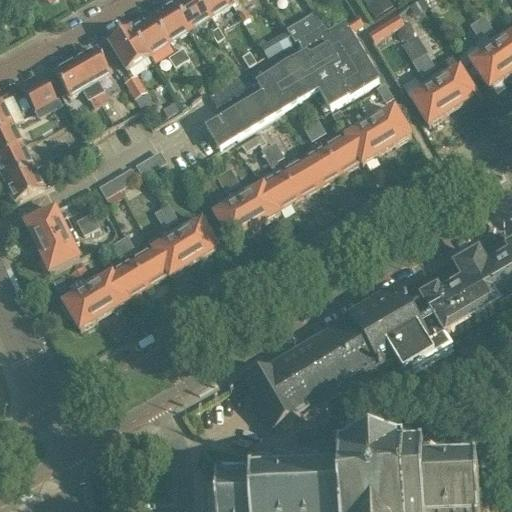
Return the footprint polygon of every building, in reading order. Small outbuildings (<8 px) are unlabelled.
[(197,0),(188,0),(174,9),(191,34),(211,22),(197,0)] [(226,0),(197,0),(211,22),(232,8),(226,0)] [(244,0),(226,0),(232,8),(244,0)] [(391,10),(386,2),(368,13),(374,22),(391,10)] [(154,22),(170,47),(191,34),(174,9),(154,22)] [(245,14),(238,18),(243,27),(250,22),(245,14)] [(315,19),(288,35),(297,49),(299,47),(323,33),(315,19)] [(403,28),(398,19),(391,23),(396,32),(403,28)] [(264,99),(207,132),(220,154),(289,113),(320,95),(331,114),(337,110),(378,86),(371,74),(373,73),(368,64),(366,65),(349,37),(362,30),(356,21),(327,39),(323,33),(299,47),(306,59),(283,73),(276,60),(247,77),(254,88),(254,89),(258,87),(264,99)] [(483,21),(477,25),(486,39),(493,34),(483,21)] [(154,22),(133,35),(149,61),(170,47),(154,22)] [(396,32),(391,23),(383,28),(389,37),(396,32)] [(486,39),(477,25),(470,29),(480,43),(486,39)] [(413,41),(414,35),(411,30),(409,26),(405,28),(399,31),(398,38),(401,43),(407,45),(413,41)] [(376,33),(381,41),(389,37),(383,28),(376,33)] [(219,31),(211,36),(217,47),(225,43),(219,31)] [(128,74),(149,61),(133,35),(131,32),(109,45),(128,74)] [(374,46),(381,41),(376,33),(369,37),(374,46)] [(511,38),(506,43),(502,37),(491,45),(511,76),(511,38)] [(489,93),(511,78),(511,76),(491,45),(479,53),(483,58),(471,66),(489,93)] [(264,62),(264,61),(257,51),(242,60),(249,71),(264,62)] [(175,57),(181,66),(188,61),(183,52),(175,57)] [(97,53),(76,65),(96,101),(104,97),(105,96),(99,85),(111,78),(97,53)] [(174,70),(181,66),(175,57),(168,61),(174,70)] [(426,58),(419,62),(428,76),(434,72),(426,58)] [(421,80),(428,76),(419,62),(413,66),(421,80)] [(88,105),(89,105),(96,101),(76,65),(55,77),(70,102),(82,95),(88,105)] [(460,73),(435,88),(453,116),(477,101),(460,73)] [(216,111),(254,88),(247,77),(210,100),(216,111)] [(136,80),(125,86),(135,103),(146,97),(136,80)] [(35,114),(36,113),(46,108),(56,102),(57,102),(46,82),(25,93),(35,114)] [(384,88),(377,92),(385,106),(392,102),(384,88)] [(429,131),(453,116),(435,88),(411,103),(429,131)] [(108,105),(104,97),(96,101),(101,109),(108,105)] [(96,101),(89,105),(94,113),(101,109),(96,101)] [(60,110),(56,102),(46,108),(50,115),(60,110)] [(0,105),(0,133),(12,128),(1,105),(0,105)] [(50,115),(46,108),(36,113),(40,121),(50,115)] [(367,122),(387,156),(411,142),(394,113),(382,121),(379,115),(367,122)] [(348,129),(340,114),(332,119),(341,133),(348,129)] [(362,170),(387,156),(367,122),(355,129),(358,134),(346,142),(360,167),(362,170)] [(317,123),(310,127),(318,141),(325,137),(317,123)] [(318,141),(310,127),(303,131),(312,145),(318,141)] [(0,161),(23,150),(12,128),(0,133),(0,161)] [(261,137),(242,148),(246,156),(260,148),(262,151),(267,148),(261,137)] [(340,179),(360,167),(346,142),(325,154),(340,179)] [(275,147),(268,151),(277,166),(284,161),(275,147)] [(53,153),(57,161),(66,157),(63,149),(53,153)] [(0,161),(0,174),(6,186),(34,172),(23,150),(0,161)] [(270,170),(277,166),(268,151),(262,155),(270,170)] [(320,191),(340,179),(325,154),(305,166),(320,191)] [(70,165),(66,157),(57,161),(61,169),(70,165)] [(158,171),(165,167),(160,157),(152,162),(158,171)] [(158,171),(152,162),(145,166),(150,176),(158,171)] [(150,176),(145,166),(137,170),(143,180),(150,176)] [(305,166),(284,177),(299,203),(320,191),(305,166)] [(17,208),(45,195),(34,172),(6,186),(17,208)] [(230,173),(223,177),(232,192),(239,188),(230,173)] [(123,179),(129,188),(136,184),(130,174),(123,179)] [(232,192),(223,177),(217,181),(225,196),(232,192)] [(279,215),(299,203),(284,177),(264,190),(279,215)] [(116,183),(121,193),(129,188),(123,179),(116,183)] [(108,188),(114,197),(121,193),(116,183),(108,188)] [(108,188),(101,192),(107,201),(114,197),(108,188)] [(280,218),(279,215),(264,190),(251,197),(248,191),(236,198),(256,232),(280,218)] [(232,247),(256,232),(236,198),(224,205),(227,211),(215,218),(232,247)] [(169,209),(162,213),(170,228),(177,223),(169,209)] [(38,253),(73,236),(67,223),(62,226),(55,213),(25,227),(38,253)] [(164,232),(170,228),(162,213),(155,217),(164,232)] [(80,232),(96,225),(92,218),(77,225),(80,232)] [(99,232),(96,225),(80,232),(84,239),(99,232)] [(174,234),(194,269),(219,254),(202,225),(189,233),(186,227),(174,234)] [(194,269),(174,234),(162,241),(166,247),(153,254),(168,280),(170,283),(194,269)] [(73,236),(38,253),(50,278),(80,264),(73,250),(79,248),(73,236)] [(124,242),(119,245),(128,259),(135,255),(127,240),(124,242)] [(128,259),(119,245),(114,249),(122,263),(128,259)] [(419,306),(441,345),(511,304),(511,252),(509,254),(511,258),(511,259),(487,273),(479,259),(456,272),(465,286),(440,301),(437,296),(419,306)] [(148,292),(168,280),(153,254),(133,266),(148,292)] [(148,292),(133,266),(112,278),(127,304),(148,292)] [(84,269),(76,273),(82,282),(88,278),(84,269)] [(75,286),(82,282),(76,273),(70,277),(75,286)] [(85,287),(105,321),(129,307),(127,304),(112,278),(100,285),(97,280),(85,287)] [(67,288),(62,279),(52,284),(57,293),(67,288)] [(105,321),(85,287),(73,294),(76,299),(63,307),(64,309),(61,310),(68,322),(71,320),(80,335),(105,321)] [(419,306),(410,311),(400,294),(353,321),(355,324),(246,387),(273,434),(404,359),(420,387),(445,372),(440,363),(449,358),(441,345),(419,306)] [(216,478),(216,511),(478,511),(478,470),(475,470),(476,474),(470,474),(470,470),(467,471),(467,475),(456,475),(456,471),(453,471),(453,475),(443,475),(443,471),(440,471),(440,475),(425,476),(424,456),(421,456),(421,459),(405,459),(405,441),(401,441),(401,446),(343,448),(342,444),(339,444),(339,462),(251,465),(252,481),(219,482),(219,478),(216,478)] [(511,493),(511,490),(505,484),(499,490),(507,498),(511,493)]
